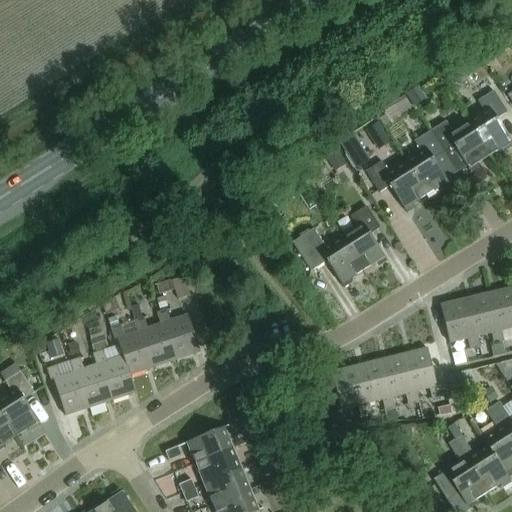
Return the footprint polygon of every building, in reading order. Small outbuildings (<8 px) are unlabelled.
[(424,97),(418,88),(408,94),(414,103),(424,97)] [(491,156),(511,143),(497,120),(508,114),(495,92),(478,102),(485,113),(470,123),(491,156)] [(491,156),(470,123),(453,133),(446,122),(431,132),(444,153),(454,147),(468,170),(491,156)] [(433,160),(444,153),(431,132),(414,142),(421,153),(406,163),(427,196),(448,183),(433,160)] [(343,146),(354,164),(366,156),(355,139),(343,146)] [(326,157),(335,172),(347,164),(338,150),(326,157)] [(427,196),(406,163),(390,173),(383,162),(366,172),(380,194),(390,187),(405,210),(427,196)] [(281,204),(269,198),(264,205),(276,212),(281,204)] [(342,238),(364,271),(385,258),(370,235),(381,228),(368,207),(351,217),(358,228),(342,238)] [(364,271),(342,238),(326,248),(314,230),(293,244),(312,272),(327,262),(342,285),(364,271)] [(190,295),(184,277),(157,285),(160,295),(175,290),(178,299),(190,295)] [(511,289),(491,294),(500,331),(503,330),(511,327),(511,289)] [(493,332),(496,343),(506,341),(503,330),(500,331),(491,294),(467,300),(476,336),(479,336),(493,332)] [(168,307),(165,298),(157,300),(160,309),(168,307)] [(467,300),(442,306),(451,343),(470,338),(472,349),(482,347),(479,336),(476,336),(467,300)] [(167,312),(158,315),(161,326),(164,325),(176,361),(199,353),(188,317),(171,323),(167,312)] [(146,319),(137,322),(140,333),(143,332),(155,368),(176,361),(164,325),(161,326),(149,330),(146,319)] [(123,327),(112,330),(115,341),(119,340),(124,357),(130,375),(155,368),(143,332),(140,333),(126,337),(123,327)] [(502,344),(491,347),(493,357),(493,358),(505,355),(502,344)] [(429,349),(406,355),(414,391),(418,390),(430,387),(433,398),(444,395),(441,383),(437,384),(429,349)] [(104,352),(94,355),(98,366),(101,365),(112,401),(136,393),(130,375),(124,357),(108,363),(104,352)] [(406,355),(381,361),(390,397),(393,396),(406,393),(409,404),(420,402),(418,390),(414,391),(406,355)] [(81,359),(72,362),(76,374),(78,373),(90,408),(112,401),(101,365),(98,366),(84,370),(81,359)] [(381,361),(357,367),(366,403),(369,402),(383,399),(385,410),(380,412),(382,418),(393,415),(391,409),(396,408),(393,396),(390,397),(381,361)] [(58,367),(48,370),(52,381),(55,381),(66,416),(90,408),(78,373),(76,374),(62,378),(58,367)] [(357,367),(335,372),(344,409),(359,405),(362,416),(357,417),(359,425),(370,422),(368,415),(372,414),(369,402),(366,403),(357,367)] [(453,389),(478,383),(471,370),(449,375),(453,389)] [(0,407),(18,436),(39,423),(25,400),(36,393),(22,372),(6,381),(13,392),(0,400),(0,407)] [(511,420),(511,421),(500,402),(493,406),(511,436),(511,420)] [(505,471),(511,466),(511,436),(493,406),(487,410),(499,429),(484,438),(488,444),(505,471)] [(0,447),(18,436),(0,407),(0,447)] [(473,453),(462,435),(455,423),(448,427),(456,439),(488,492),(501,484),(503,487),(511,482),(505,471),(488,444),(473,453)] [(225,428),(188,443),(196,464),(234,449),(225,428)] [(463,511),(490,496),(488,492),(456,439),(450,443),(461,461),(445,470),(434,477),(454,511),(463,511)] [(407,470),(422,463),(412,442),(398,448),(407,470)] [(170,462),(183,457),(179,447),(166,453),(170,462)] [(234,449),(196,464),(205,485),(242,470),(234,449)] [(242,470),(205,485),(214,507),(251,491),(242,470)] [(184,495),(196,489),(193,481),(180,486),(184,495)] [(196,489),(184,495),(188,504),(200,499),(196,489)] [(259,511),(251,491),(214,507),(215,511),(259,511)] [(134,511),(123,495),(102,508),(104,511),(134,511)]
